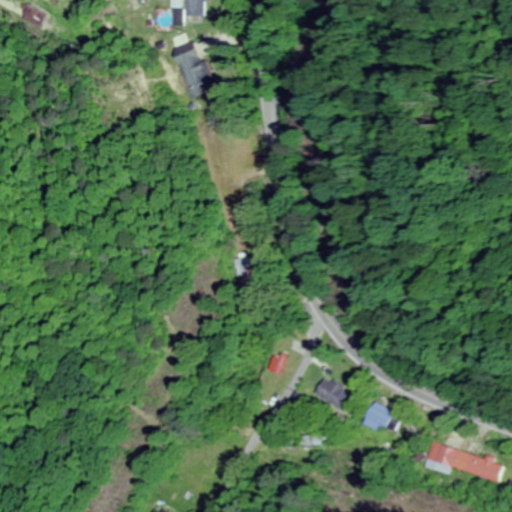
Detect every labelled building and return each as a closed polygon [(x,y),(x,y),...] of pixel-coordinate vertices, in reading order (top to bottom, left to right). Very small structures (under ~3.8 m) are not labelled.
[(193,0),(193,17),(219,17),(218,0),(193,0)] [(210,46),(185,53),(197,94),(222,86),(210,46)] [(239,258),(239,283),(259,283),(259,258),(239,258)] [(350,414),(361,397),(331,378),(320,394),(350,414)] [(437,441),(427,469),(451,477),(455,468),(503,484),(510,465),(437,441)]
